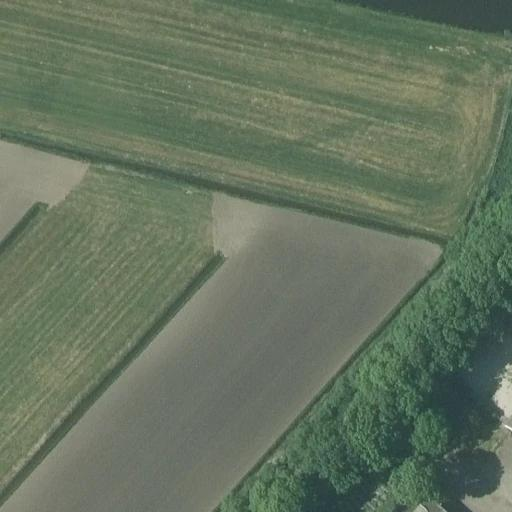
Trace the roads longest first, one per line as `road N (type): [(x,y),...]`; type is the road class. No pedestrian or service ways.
road 1 (track): [(222,0),(511,64)]
road 2 (unclassified): [(271,511),(363,410)]
